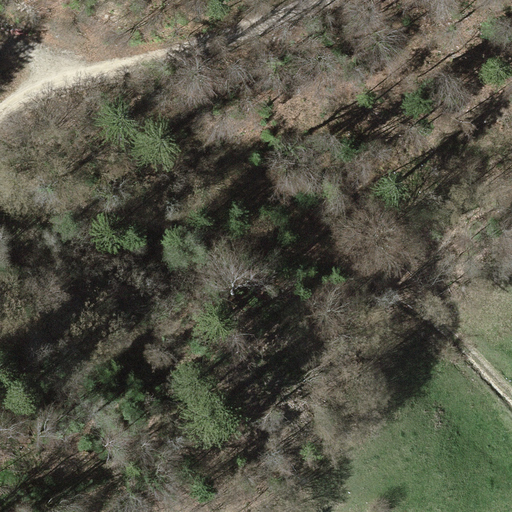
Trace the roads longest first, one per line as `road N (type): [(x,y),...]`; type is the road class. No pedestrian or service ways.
road 1 (track): [(511,402),(456,339),(381,282),(0,207)]
road 2 (track): [(0,117),(318,0)]
